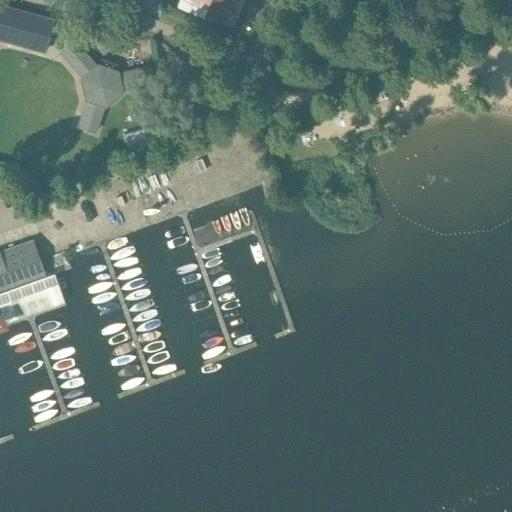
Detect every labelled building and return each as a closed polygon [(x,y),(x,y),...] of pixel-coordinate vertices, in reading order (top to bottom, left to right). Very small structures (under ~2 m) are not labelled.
[(180,0),(178,7),(234,26),(242,0),(180,0)] [(0,40),(44,53),(51,27),(54,19),(32,13),(7,6),(0,3),(0,40)] [(95,66),(72,42),(60,53),(82,78),(80,79),(83,99),(86,100),(77,126),(93,131),(102,106),(104,107),(121,92),(120,90),(151,84),(148,67),(117,73),(115,70),(113,71),(109,69),(111,66),(103,63),(102,67),(98,66),(97,65),(95,66)] [(0,294),(45,278),(32,239),(0,250),(0,294)] [(45,278),(0,294),(0,314),(4,327),(57,309),(45,278)]
